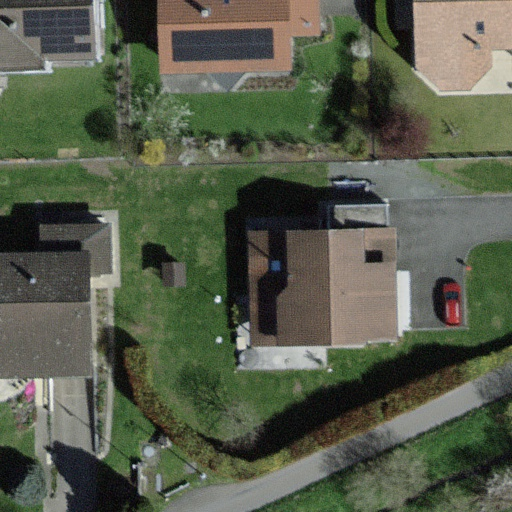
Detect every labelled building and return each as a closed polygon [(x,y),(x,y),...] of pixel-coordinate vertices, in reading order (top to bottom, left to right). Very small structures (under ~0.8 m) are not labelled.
[(108,0),(0,0),(0,78),(78,78),(78,69),(108,69),(108,0)] [(166,0),(170,79),(301,75),(300,41),(323,41),(321,0),(166,0)] [(511,0),(423,0),(422,85),(495,86),(495,51),(511,50),(511,0)] [(33,258),(0,257),(0,383),(98,383),(98,271),(114,271),(114,231),(33,231),(33,258)] [(400,232),(247,237),(251,346),(404,341),(400,232)]
